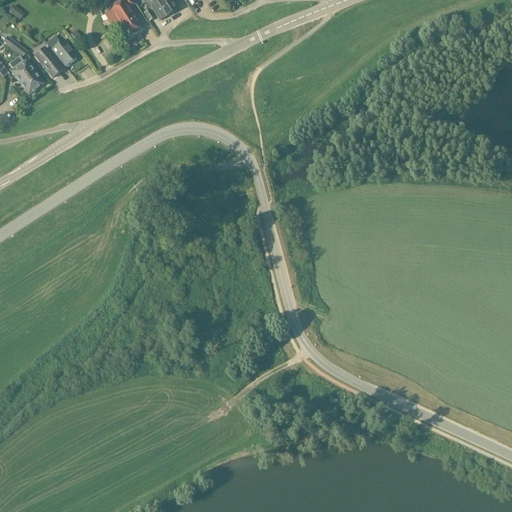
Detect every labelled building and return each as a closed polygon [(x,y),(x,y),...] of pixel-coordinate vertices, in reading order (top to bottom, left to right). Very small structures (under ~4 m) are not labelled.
[(116,0),(110,4),(108,6),(111,11),(112,12),(125,32),(128,36),(131,34),(132,34),(133,35),(136,35),(137,34),(138,32),(138,31),(137,30),(141,28),(130,9),(135,6),(131,0),(116,0)] [(155,0),(158,4),(152,8),(160,22),(178,10),(171,0),(155,0)] [(9,13),(20,21),(24,15),(13,7),(9,13)] [(144,14),(149,22),(155,19),(149,11),(144,14)] [(45,45),(56,58),(65,69),(77,59),(63,42),(61,44),(55,37),(45,45)] [(14,44),(10,50),(21,59),(28,54),(14,44)] [(45,49),(34,58),(52,80),(62,71),(45,49)] [(0,75),(3,79),(8,74),(0,63),(0,75)] [(24,63),(11,72),(28,96),(42,86),(24,63)]
